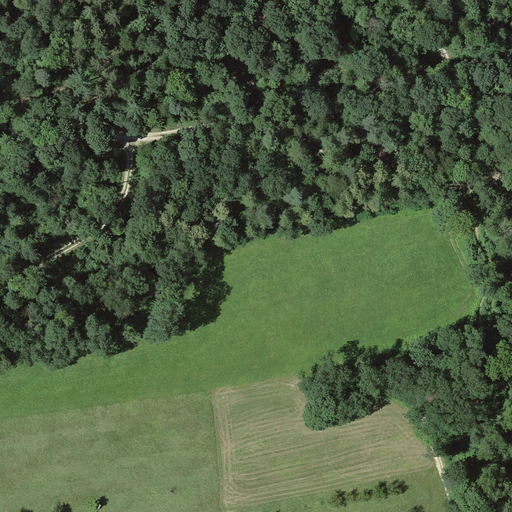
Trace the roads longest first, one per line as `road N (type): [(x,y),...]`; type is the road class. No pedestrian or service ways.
road 1 (track): [(0,95),(127,136),(244,121),(407,177),(511,177)]
road 2 (trunk): [(511,358),(362,437),(165,511)]
road 3 (track): [(0,285),(116,211),(128,171),(127,136)]
road 4 (track): [(426,0),(499,178)]
road 5 (track): [(158,0),(165,53),(147,115),(127,136)]
